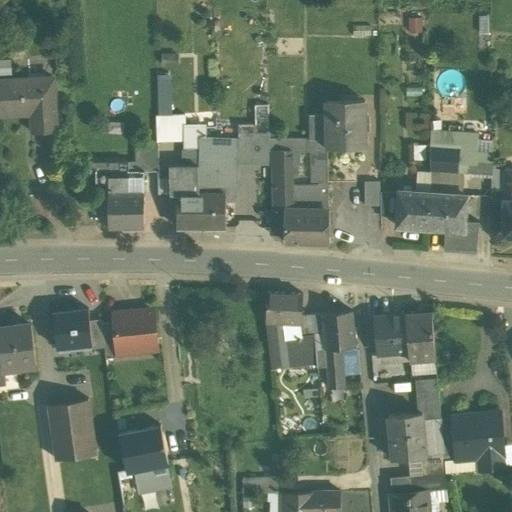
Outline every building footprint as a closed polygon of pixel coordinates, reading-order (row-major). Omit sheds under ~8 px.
[(0,73),(15,73),(14,57),(0,57),(0,73)] [(54,77),(0,80),(0,114),(24,113),(23,109),(31,108),(32,130),(57,129),(54,77)] [(364,100),(325,101),(326,115),(326,138),(326,148),(327,148),(365,147),(364,100)] [(238,139),(235,139),(235,160),(270,160),(270,150),(269,138),(268,105),(254,105),(255,125),(240,124),(240,139),(238,139)] [(184,115),(155,116),(156,141),(185,140),(184,133),(184,115)] [(326,138),(326,115),(312,116),(313,138),(326,138)] [(491,121),(475,121),(475,132),(492,133),(491,121)] [(475,132),(431,130),(430,149),(461,152),(462,152),(492,153),(492,133),(475,132)] [(38,133),(39,151),(60,150),(59,132),(38,133)] [(203,133),(184,133),(185,140),(185,154),(186,154),(199,154),(200,138),(203,138),(203,133)] [(235,139),(203,138),(200,138),(199,154),(198,193),(203,193),(224,194),(224,200),(234,200),(235,160),(235,139)] [(307,138),(269,138),(270,150),(273,150),(292,150),(296,150),(307,150),(307,138)] [(313,138),(307,138),(307,150),(307,151),(314,151),(327,151),(327,148),(326,148),(326,138),(313,138)] [(156,141),(136,141),(136,170),(144,170),(144,172),(157,172),(156,141)] [(430,149),(431,169),(459,172),(461,152),(430,149)] [(292,150),(273,150),(274,195),(292,196),(292,186),(292,176),(292,150)] [(327,151),(314,151),(314,183),(318,183),(318,186),(319,186),(320,212),(327,212),(327,209),(328,209),(327,151)] [(462,152),(461,152),(459,172),(459,173),(492,175),(492,170),(492,153),(462,152)] [(199,154),(186,154),(186,165),(169,166),(169,178),(170,195),(177,196),(177,193),(198,193),(199,154)] [(108,161),(95,161),(96,188),(109,188),(108,161)] [(129,162),(108,161),(109,188),(109,193),(143,193),(144,172),(144,170),(136,170),(129,170),(129,162)] [(505,170),(492,170),(492,175),(492,189),(505,190),(505,170)] [(170,195),(169,178),(157,178),(157,195),(170,195)] [(380,181),(365,181),(365,205),(380,205),(380,181)] [(318,186),(292,186),(292,196),(293,212),(320,212),(319,186),(318,186)] [(432,192),(400,190),(397,226),(429,228),(432,192)] [(383,207),(396,209),(398,193),(385,192),(383,207)] [(467,195),(432,192),(429,228),(445,230),(465,231),(466,221),(467,195)] [(143,193),(109,193),(109,227),(143,227),(143,193)] [(198,193),(177,193),(177,196),(177,228),(199,228),(200,211),(202,210),(203,193),(198,193)] [(224,194),(203,193),(202,210),(200,211),(199,228),(224,228),(224,200),(224,194)] [(292,196),(274,195),(274,211),(270,211),(270,233),(285,234),(285,242),(329,243),(329,212),(327,212),(320,212),(293,212),(292,196)] [(511,200),(504,200),(503,236),(511,236),(511,200)] [(479,222),(466,221),(465,231),(445,230),(443,248),(477,251),(479,222)] [(303,297),(269,295),(266,322),(301,324),(302,317),(303,297)] [(89,310),(55,314),(58,347),(91,343),(93,343),(90,321),(89,310)] [(152,310),(113,314),(114,322),(117,350),(147,347),(149,349),(155,348),(158,344),(157,339),(155,337),(152,310)] [(352,312),(323,315),(324,335),(326,349),(326,350),(343,349),(355,348),(352,312)] [(433,313),(408,315),(410,351),(411,360),(437,358),(433,313)] [(323,315),(314,316),(315,333),(315,335),(324,335),(323,315)] [(408,315),(375,318),(378,353),(410,351),(408,315)] [(302,334),(315,333),(314,316),(302,317),(301,324),(302,334)] [(101,319),(90,321),(93,343),(91,343),(92,349),(104,348),(102,323),(101,319)] [(114,322),(102,323),(104,348),(106,358),(118,357),(117,350),(114,322)] [(301,324),(266,322),(272,369),(318,364),(317,349),(315,335),(315,333),(302,334),(301,324)] [(32,325),(0,329),(0,349),(3,369),(4,369),(37,365),(32,325)] [(326,349),(317,349),(318,364),(318,368),(327,367),(327,366),(326,350),(326,349)] [(343,349),(326,350),(327,366),(344,365),(343,349)] [(344,365),(327,366),(327,367),(329,389),(346,388),(344,365)] [(439,378),(416,380),(417,391),(440,389),(439,378)] [(440,389),(417,391),(419,413),(423,412),(424,421),(443,420),(440,389)] [(89,399),(49,405),(57,460),(97,454),(89,399)] [(419,413),(389,415),(393,460),(421,457),(427,457),(427,455),(424,421),(423,412),(419,413)] [(501,413),(453,417),(454,421),(457,455),(484,453),(485,469),(505,467),(501,413)] [(454,421),(443,422),(445,453),(446,460),(457,460),(457,455),(454,421)] [(161,424),(121,433),(128,471),(135,469),(166,463),(169,463),(161,424)] [(445,453),(427,455),(427,457),(421,457),(423,475),(447,473),(446,460),(445,453)] [(166,463),(135,469),(136,473),(140,492),(170,487),(166,463)] [(423,475),(411,476),(412,492),(428,491),(428,492),(449,490),(447,473),(423,475)] [(412,492),(392,494),(392,511),(429,511),(428,492),(428,491),(412,492)] [(342,511),(342,492),(284,493),(284,511),(342,511)] [(88,511),(87,500),(63,503),(64,511),(88,511)]
